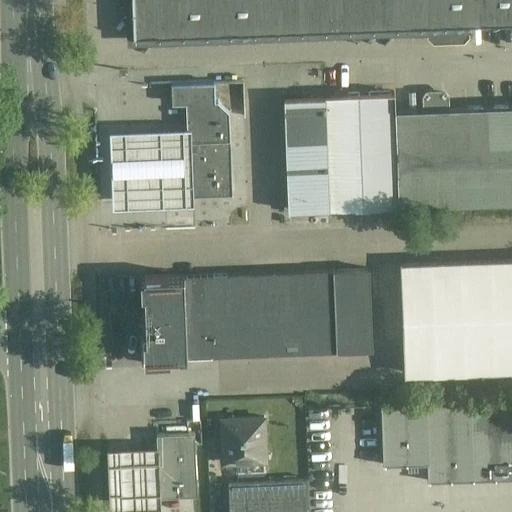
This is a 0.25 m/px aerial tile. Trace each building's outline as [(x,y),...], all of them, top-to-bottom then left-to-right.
[(342,29),(340,0),(130,0),(131,36),(342,29)] [(511,0),(340,0),(342,29),(451,25),(511,23),(511,0)] [(187,102),(188,129),(190,194),(232,193),(230,111),(216,99),(215,82),(173,83),(173,102),(187,102)] [(397,92),(285,97),(288,213),(400,211),(397,112),(397,92)] [(511,207),(511,109),(439,111),(397,112),(400,211),(511,207)] [(195,206),(194,194),(193,128),(114,131),(116,208),(195,206)] [(511,258),(402,262),(406,376),(511,372),(511,258)] [(184,274),(187,355),(187,358),(212,357),(212,353),(372,348),(369,268),(184,274)] [(140,337),(142,360),(145,363),(171,362),(170,356),(172,356),(173,358),(179,361),(184,358),(184,355),(187,355),(184,274),(143,276),(145,312),(146,337),(142,337),(140,337)] [(428,464),(429,482),(511,479),(511,400),(379,406),(382,466),(428,464)] [(268,465),(267,415),(222,416),(222,465),(268,465)] [(160,444),(162,494),(201,493),(199,431),(160,432),(160,444)] [(162,504),(162,494),(160,444),(113,446),(115,505),(162,504)] [(232,482),(232,511),(308,511),(308,480),(232,482)]
